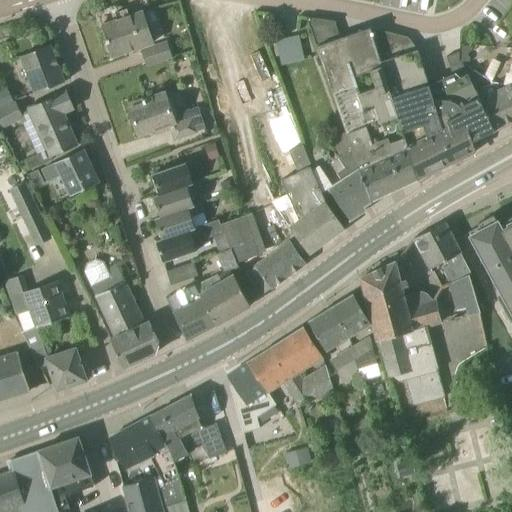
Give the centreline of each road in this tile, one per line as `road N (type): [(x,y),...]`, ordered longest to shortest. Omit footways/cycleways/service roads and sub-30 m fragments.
road 1 (residential): [(182,370),(57,0)]
road 2 (secondary): [(182,370),(267,323),(429,206)]
road 3 (residential): [(477,0),(455,25),(438,28),(280,0)]
